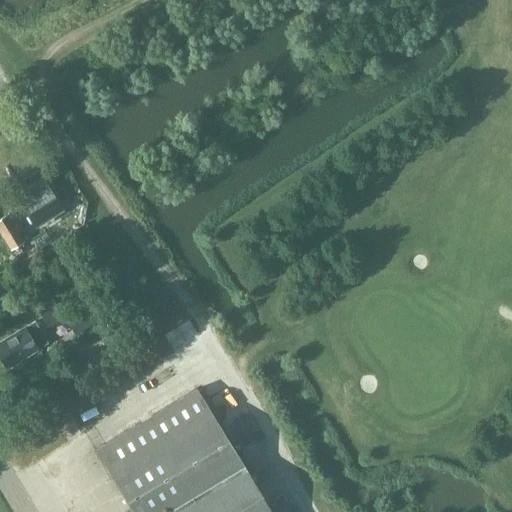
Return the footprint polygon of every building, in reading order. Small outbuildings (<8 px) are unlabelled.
[(32,224),(59,206),(40,177),(13,193),(32,224)] [(0,235),(8,251),(23,242),(6,217),(0,219),(0,235)] [(47,327),(62,318),(50,298),(34,306),(47,327)] [(86,305),(64,317),(74,335),(96,322),(86,305)] [(34,322),(24,328),(0,341),(0,360),(5,370),(37,351),(37,349),(47,344),(34,322)] [(130,382),(112,391),(117,401),(135,393),(130,382)] [(131,511),(269,511),(195,388),(93,450),(131,511)] [(80,406),(89,425),(111,414),(103,396),(80,406)]
